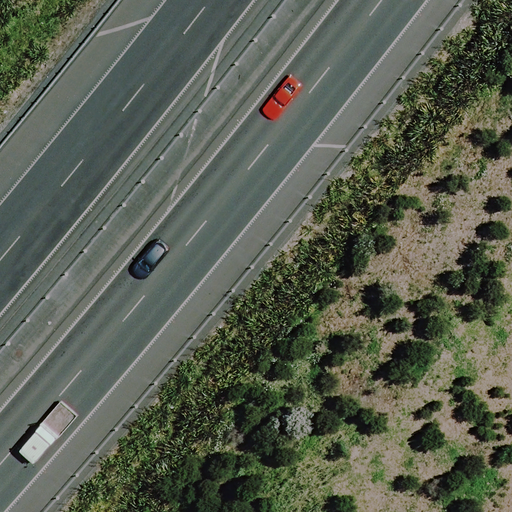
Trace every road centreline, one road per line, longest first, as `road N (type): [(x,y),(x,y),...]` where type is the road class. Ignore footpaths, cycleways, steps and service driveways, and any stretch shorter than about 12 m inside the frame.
road 1 (motorway): [(382,0),(0,469)]
road 2 (motorway): [(0,259),(205,0)]
